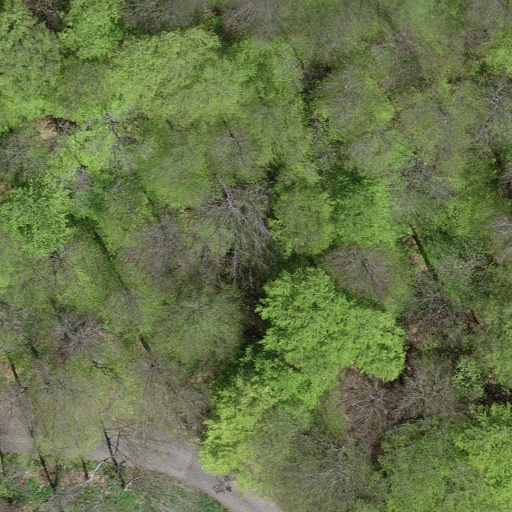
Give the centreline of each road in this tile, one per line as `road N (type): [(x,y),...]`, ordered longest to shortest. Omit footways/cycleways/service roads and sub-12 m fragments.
road 1 (track): [(146,454),(272,389),(511,312)]
road 2 (unclassified): [(257,511),(205,472),(146,454),(0,433)]
